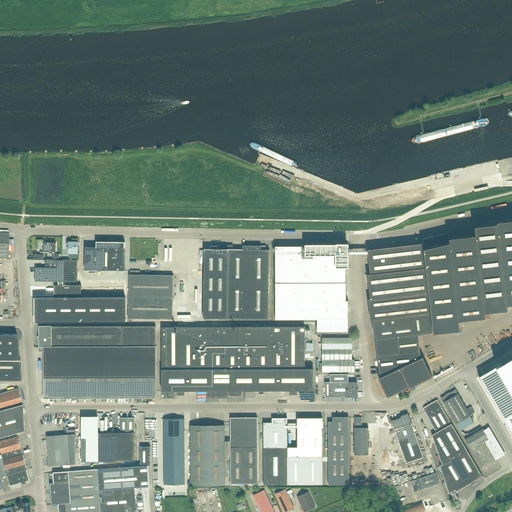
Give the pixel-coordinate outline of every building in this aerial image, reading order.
[(498,223),(475,225),(476,234),(485,312),(507,309),(507,304),(511,302),(511,218),(497,221),(498,223)] [(0,257),(8,257),(8,232),(0,232),(0,257)] [(425,253),(450,246),(449,237),(448,234),(447,233),(424,238),(423,240),(423,243),(425,253)] [(485,316),(485,312),(476,234),(449,237),(450,246),(459,319),(485,316)] [(79,260),(79,253),(78,253),(78,242),(69,241),(69,253),(69,259),(77,260),(79,260)] [(56,242),(47,242),(47,243),(43,243),(43,252),(56,252),(56,242)] [(85,246),(85,269),(107,270),(124,270),(125,243),(96,242),(96,247),(85,246)] [(431,314),(425,253),(423,243),(409,245),(370,249),(368,249),(369,263),(370,271),(370,274),(368,274),(369,286),(370,295),(370,298),(368,299),(369,301),(370,311),(371,319),(371,321),(431,314)] [(233,245),(223,245),(222,245),(220,245),(219,247),(219,249),(204,248),(203,318),(268,319),(269,249),(266,249),(266,245),(243,245),(242,249),(233,249),(233,245)] [(343,246),(310,246),(307,246),(307,245),(276,245),(276,319),(316,319),(316,332),(347,332),(347,301),(345,301),(345,268),(344,268),(344,264),(345,264),(347,263),(347,249),(343,246)] [(450,246),(425,253),(431,314),(433,332),(460,329),(459,322),(459,319),(450,246)] [(35,281),(63,281),(64,259),(63,259),(63,260),(45,260),(45,267),(35,267),(35,281)] [(64,259),(63,281),(77,282),(77,269),(77,266),(77,260),(69,259),(64,259)] [(129,274),(128,318),(172,319),(173,275),(164,274),(129,274)] [(37,297),(37,322),(125,321),(125,284),(56,285),(56,297),(37,297)] [(418,335),(433,332),(431,314),(371,321),(372,325),(372,327),(374,327),(374,329),(378,356),(420,350),(418,335)] [(156,326),(40,326),(40,346),(43,346),(44,398),(156,397),(156,326)] [(305,364),(305,326),(162,326),(162,390),(208,390),(208,397),(222,397),(222,396),(242,396),(242,390),(313,390),(313,364),(305,364)] [(0,379),(20,379),(17,334),(0,333),(0,379)] [(322,359),(322,372),(354,372),(354,359),(351,359),(351,349),(351,338),(322,338),(322,349),(322,359)] [(421,357),(420,350),(378,356),(380,376),(378,377),(387,397),(388,396),(410,386),(410,387),(411,387),(432,377),(430,372),(423,356),(421,357)] [(511,356),(479,376),(506,424),(505,424),(511,433),(511,356)] [(325,397),(330,397),(357,397),(357,396),(357,392),(357,388),(357,387),(357,382),(352,382),(348,382),(348,374),(330,374),(330,382),(325,382),(325,397)] [(0,392),(0,436),(24,430),(22,403),(17,388),(0,392)] [(443,402),(456,424),(471,415),(470,415),(474,412),(471,406),(467,409),(458,393),(455,389),(441,398),(443,402)] [(456,491),(482,476),(442,407),(441,407),(437,400),(431,403),(432,405),(431,406),(430,405),(425,408),(424,410),(430,420),(430,421),(436,432),(432,435),(442,464),(440,465),(449,493),(455,489),(456,491)] [(423,457),(416,436),(408,413),(401,416),(401,417),(391,421),(406,463),(423,457)] [(81,416),(81,461),(98,461),(98,433),(98,416),(81,416)] [(120,437),(114,437),(114,460),(134,459),(134,417),(120,417),(120,437)] [(164,459),(164,484),(165,484),(184,484),(184,454),(184,439),(184,418),(183,418),(183,419),(179,419),(179,417),(176,417),(176,419),(164,419),(164,439),(164,459)] [(258,483),(257,417),(230,417),(231,483),(258,483)] [(287,422),(287,418),(272,418),(272,422),(263,422),(263,484),(323,484),(322,456),(322,421),(322,417),(297,418),(297,422),(297,425),(297,446),(288,447),(288,422),(287,422)] [(328,484),(348,484),(348,417),(344,417),(333,417),(333,421),(328,421),(328,484)] [(354,455),(368,455),(368,428),(362,428),(362,417),(354,417),(354,455)] [(98,461),(114,461),(114,460),(114,437),(106,437),(106,433),(104,433),(104,421),(100,421),(100,433),(98,433),(98,461)] [(224,425),(190,425),(191,485),(225,485),(224,425)] [(482,429),(479,431),(465,439),(471,449),(484,441),(492,454),(502,448),(489,427),(483,430),(482,429)] [(75,464),(75,429),(66,430),(66,434),(47,436),(49,466),(75,464)] [(6,475),(26,470),(20,448),(17,436),(0,440),(0,452),(0,453),(1,455),(6,475)] [(99,490),(134,487),(150,486),(149,465),(150,465),(150,446),(140,446),(140,465),(98,469),(99,490)] [(99,490),(98,469),(53,472),(54,483),(51,483),(52,498),(52,504),(58,504),(58,511),(89,511),(101,511),(99,490)] [(26,470),(6,475),(9,486),(29,480),(26,470)] [(436,472),(418,478),(411,481),(414,491),(439,483),(436,472)] [(374,477),(355,477),(355,486),(374,486),(374,477)] [(101,511),(100,511),(136,511),(134,487),(99,490),(101,511)] [(280,503),(284,511),(292,508),(288,499),(289,499),(285,489),(276,493),(280,502),(280,503)] [(260,511),(274,511),(264,490),(253,495),(260,511)] [(302,506),(303,509),(304,511),(314,507),(309,495),(308,495),(307,492),(298,496),(300,499),(299,500),(301,504),(300,504),(301,506),(302,506)] [(404,511),(425,511),(422,501),(403,508),(404,511)]
